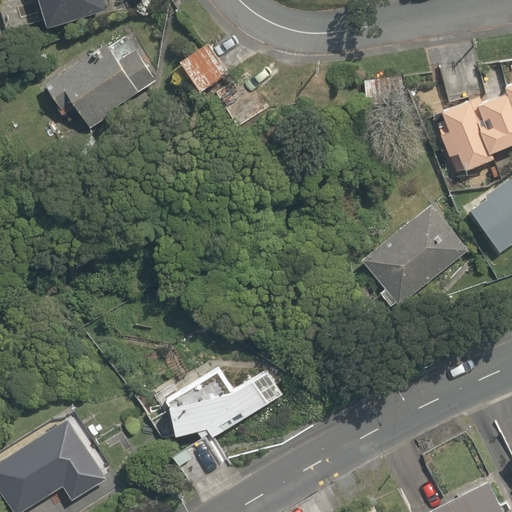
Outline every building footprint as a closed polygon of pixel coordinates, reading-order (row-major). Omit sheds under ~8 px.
[(35,0),(43,25),(109,6),(107,0),(35,0)] [(138,0),(143,11),(170,0),(138,0)] [(225,72),(207,36),(177,52),(195,87),(225,72)] [(80,106),(91,124),(138,96),(135,90),(151,80),(131,46),(114,56),(105,39),(57,67),(40,78),(63,116),(80,106)] [(270,104),(249,71),(216,91),(237,124),(270,104)] [(511,136),(511,77),(429,109),(453,171),(492,156),(488,145),(511,136)] [(511,174),(469,207),(502,251),(511,244),(511,174)] [(468,247),(428,195),(356,251),(382,285),(376,290),(389,307),(420,283),(427,292),(441,282),(434,274),(468,247)] [(197,420),(203,433),(285,391),(271,362),(231,382),(219,359),(156,391),(176,431),(197,420)] [(65,406),(0,446),(0,491),(12,511),(18,511),(61,486),(68,481),(100,461),(65,406)] [(68,481),(61,486),(72,504),(111,479),(100,461),(68,481)] [(503,511),(485,475),(421,509),(422,511),(503,511)]
